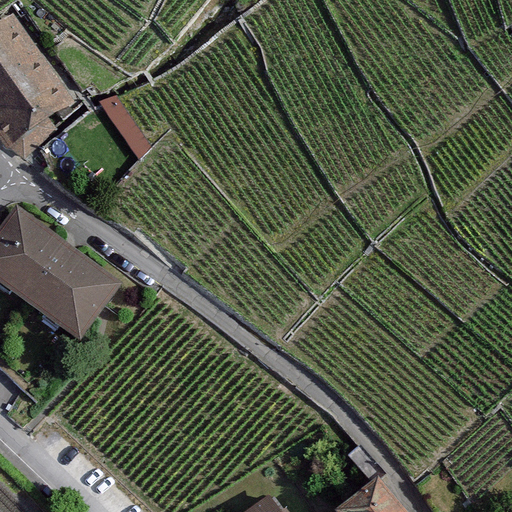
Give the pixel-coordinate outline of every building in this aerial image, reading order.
[(73,101),(12,19),(0,28),(0,122),(22,153),(52,131),(45,122),(73,101)] [(156,153),(139,131),(128,140),(145,162),(156,153)] [(126,293),(17,212),(0,236),(0,281),(87,345),(126,293)] [(404,511),(385,488),(354,511),(404,511)] [(281,511),(274,502),(259,511),(281,511)]
